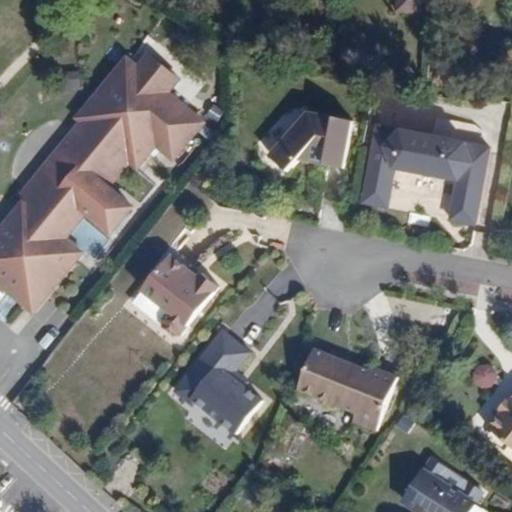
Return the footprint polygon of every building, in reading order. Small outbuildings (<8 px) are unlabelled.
[(135,62),(125,53),(71,120),(75,123),(16,195),(20,198),(0,223),(0,287),(25,308),(76,245),(68,239),(84,219),(109,239),(137,205),(114,187),(132,165),(138,171),(155,150),(171,163),(205,121),(171,93),(182,79),(145,49),(135,62)] [(350,121),(308,113),(271,154),(288,170),(298,159),(341,167),(350,121)] [(373,123),(366,161),(395,166),(454,178),(484,184),(490,146),(373,123)] [(388,209),(395,166),(366,161),(359,203),(388,209)] [(446,218),(452,188),(405,178),(402,195),(393,193),(390,206),(446,218)] [(475,225),(484,184),(454,178),(447,219),(475,225)] [(76,245),(25,308),(35,315),(85,251),(76,245)] [(142,285),(169,308),(161,317),(179,333),(220,284),(202,268),(198,273),(170,251),(142,285)] [(167,387),(186,403),(217,365),(236,380),(257,356),(218,324),(167,387)] [(312,350),(295,392),(355,416),(352,422),(377,432),(400,376),(385,370),(382,378),(312,350)] [(233,440),(263,402),(236,380),(217,365),(186,403),(233,440)] [(492,391),(497,371),(476,366),(472,386),(492,391)] [(511,401),(492,427),(511,442),(511,401)] [(482,511),(475,506),(483,495),(470,485),(462,496),(440,479),(449,467),(434,457),(410,490),(412,492),(406,499),(422,511),(482,511)]
